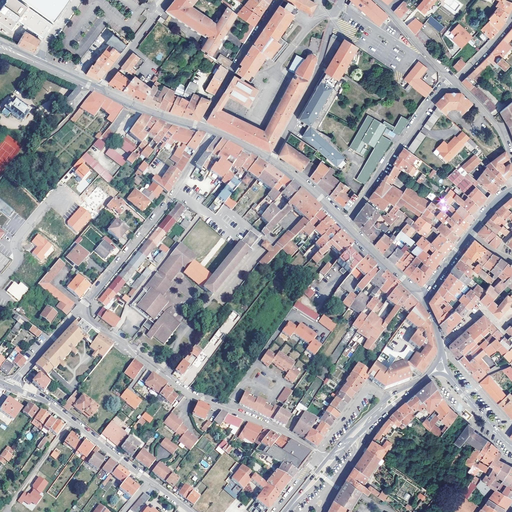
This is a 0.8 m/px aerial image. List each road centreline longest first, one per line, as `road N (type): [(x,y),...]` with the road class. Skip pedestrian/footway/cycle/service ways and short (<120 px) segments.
road 1 (residential): [(77,313),(186,393),(326,458)]
road 2 (residential): [(214,131),(77,313)]
road 3 (secondary): [(289,511),(364,428),(426,378)]
road 4 (residential): [(344,223),(450,76)]
road 5 (residential): [(272,160),(341,0)]
road 6 (residential): [(148,482),(49,404),(12,387)]
road 7 (residential): [(276,0),(200,127)]
road 8 (unknown): [(112,335),(199,219)]
road 9 (secondary): [(426,378),(384,400),(326,458)]
